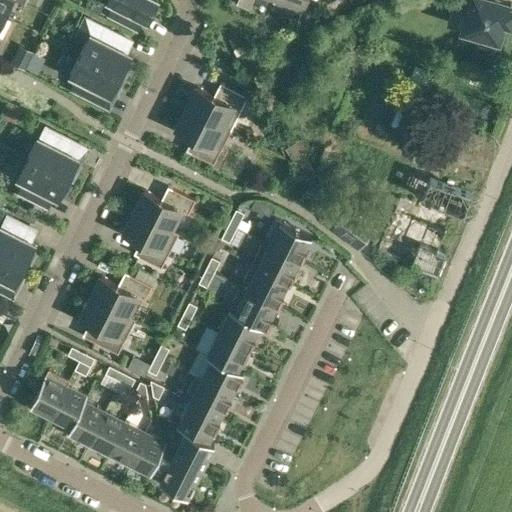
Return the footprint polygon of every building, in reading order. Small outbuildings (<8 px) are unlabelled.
[(0,0),(0,12),(4,14),(11,0),(20,0),(24,2),(25,0),(0,0)] [(104,4),(96,0),(87,0),(84,6),(98,14),(104,4)] [(107,0),(113,3),(108,14),(130,26),(135,14),(147,20),(157,0),(107,0)] [(251,8),(254,0),(277,0),(304,9),(307,0),(238,0),(237,3),(251,8)] [(351,7),(348,0),(333,0),(327,3),(333,15),(351,7)] [(511,2),(506,0),(470,0),(462,27),(480,33),(478,41),(494,46),(497,38),(499,39),(505,20),(511,22),(511,17),(511,5),(510,5),(511,2)] [(124,35),(102,24),(97,35),(90,32),(79,53),(125,76),(132,63),(126,61),(131,53),(119,46),(124,35)] [(32,51),(19,45),(10,62),(24,68),(32,51)] [(45,57),(33,52),(26,67),(38,72),(45,57)] [(119,88),(125,76),(79,53),(69,74),(76,77),(70,88),(92,99),(98,88),(110,94),(114,86),(119,88)] [(198,86),(187,107),(231,129),(248,95),(221,81),(220,82),(225,85),(219,96),(198,86)] [(231,129),(187,107),(177,128),(198,138),(192,150),(187,148),(187,149),(214,162),(231,129)] [(27,157),(73,180),(79,167),(74,165),(79,156),(67,150),(72,139),(45,125),(39,136),(38,136),(27,157)] [(307,180),(317,173),(303,152),(308,148),(310,146),(310,143),(309,141),(307,138),(304,138),(302,138),(286,148),(307,180)] [(73,180),(27,157),(17,177),(24,181),(18,192),(40,203),(46,192),(58,198),(68,178),(73,180)] [(406,190),(423,197),(423,195),(454,207),(464,211),(471,191),(431,176),(414,170),(409,173),(404,184),(406,190)] [(145,189),(135,210),(179,233),(179,232),(170,227),(180,208),(189,213),(196,199),(168,185),(168,186),(172,188),(167,200),(145,189)] [(380,249),(413,263),(439,273),(446,253),(438,250),(454,207),(423,195),(423,197),(420,203),(401,196),(380,249)] [(350,204),(340,197),(324,218),(360,246),(375,228),(348,207),(350,204)] [(236,208),(229,222),(237,227),(244,212),(236,208)] [(179,233),(135,210),(124,231),(145,242),(139,254),(135,251),(134,252),(162,266),(179,233)] [(0,250),(29,265),(36,253),(31,250),(35,242),(23,236),(28,225),(6,214),(1,225),(0,224),(0,250)] [(275,217),(263,240),(300,258),(301,256),(302,257),(307,247),(306,247),(312,235),(275,217)] [(237,227),(229,222),(221,237),(229,241),(237,227)] [(263,240),(252,263),(289,281),(290,279),(291,279),(296,270),(294,269),(300,258),(263,240)] [(23,278),(29,265),(0,250),(0,281),(2,278),(14,284),(18,275),(23,278)] [(212,256),(206,267),(214,271),(220,260),(212,256)] [(252,263),(241,285),(277,303),(278,301),(279,302),(284,292),(283,292),(289,281),(252,263)] [(214,271),(206,267),(199,282),(207,286),(214,271)] [(102,275),(91,296),(135,318),(136,317),(127,313),(137,294),(145,298),(152,284),(125,271),(124,272),(129,274),(123,286),(102,275)] [(241,285),(229,308),(266,326),(267,324),(268,324),(273,315),(272,314),(277,303),(241,285)] [(135,318),(91,296),(81,317),(102,328),(96,339),(91,337),(91,338),(118,352),(135,318)] [(189,301),(183,312),(191,316),(197,305),(189,301)] [(229,308),(218,330),(250,346),(255,336),(254,335),(260,324),(265,326),(266,326),(229,308)] [(191,316),(183,312),(177,324),(186,328),(191,316)] [(218,330),(206,353),(243,371),(243,370),(238,367),(244,356),(245,357),(250,346),(218,330)] [(161,343),(155,355),(163,359),(169,347),(161,343)] [(68,354),(79,359),(83,351),(72,345),(68,354)] [(83,351),(79,359),(90,365),(95,357),(83,351)] [(212,356),(201,377),(201,378),(232,393),(237,382),(238,383),(243,373),(242,373),(243,371),(206,353),(212,356)] [(163,359),(155,355),(148,369),(156,373),(163,359)] [(171,375),(175,367),(164,361),(159,370),(171,375)] [(105,373),(120,380),(124,372),(109,364),(105,373)] [(49,417),(50,417),(69,379),(48,368),(29,406),(40,412),(41,409),(51,414),(49,417)] [(124,372),(120,380),(131,386),(135,378),(124,372)] [(183,398),(189,401),(189,400),(220,416),(226,405),(227,405),(232,396),(231,395),(232,393),(201,378),(201,377),(195,374),(184,398),(183,398)] [(69,379),(50,417),(60,422),(62,419),(71,424),(67,432),(68,433),(87,394),(67,384),(70,379),(69,379)] [(159,397),(165,386),(151,379),(153,395),(159,397)] [(148,397),(146,383),(140,380),(135,391),(148,397)] [(87,394),(68,433),(78,438),(79,435),(89,439),(87,443),(88,443),(104,410),(85,400),(88,395),(87,394)] [(189,401),(178,423),(209,439),(209,438),(214,427),(216,428),(220,418),(219,418),(220,416),(189,400),(189,401)] [(104,410),(88,443),(98,448),(100,445),(109,450),(108,453),(125,420),(104,410)] [(125,420),(108,453),(118,458),(120,455),(130,460),(128,463),(129,464),(145,431),(125,420)] [(209,439),(178,423),(168,442),(166,441),(151,471),(162,476),(160,479),(188,494),(214,441),(215,440),(209,438),(209,439)] [(145,431),(129,464),(139,469),(140,465),(151,471),(166,441),(145,431)]
